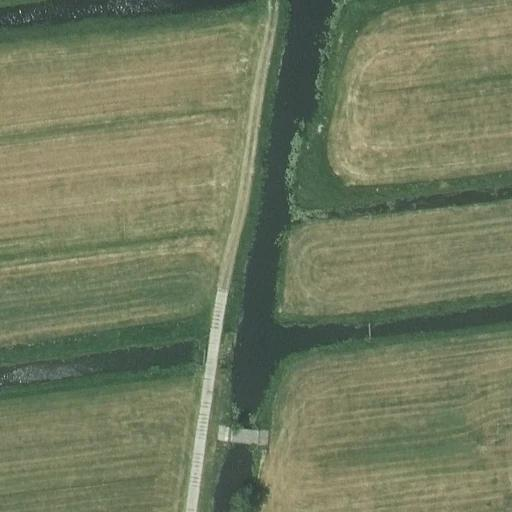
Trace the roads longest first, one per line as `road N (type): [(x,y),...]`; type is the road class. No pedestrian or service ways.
road 1 (track): [(272,0),(191,511)]
road 2 (track): [(350,432),(264,439),(200,432)]
